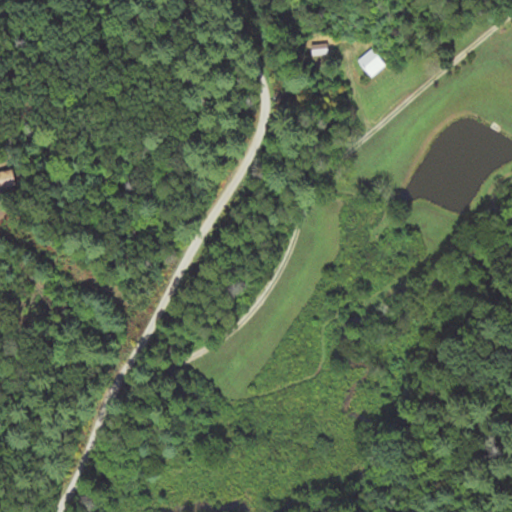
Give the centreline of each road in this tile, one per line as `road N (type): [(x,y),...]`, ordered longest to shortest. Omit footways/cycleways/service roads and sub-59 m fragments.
road 1 (residential): [(57,511),(117,381),(259,129),(258,57),(233,0)]
road 2 (residential): [(511,31),(482,40),(320,173),(289,252),(232,332),(155,372),(117,381)]
